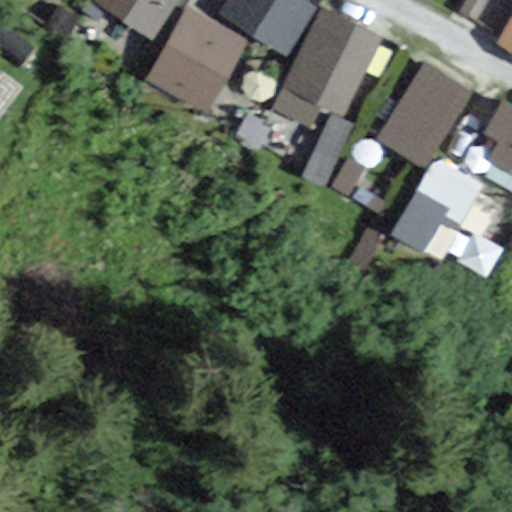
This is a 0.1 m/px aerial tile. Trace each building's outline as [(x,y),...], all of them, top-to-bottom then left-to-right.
[(159,0),(116,0),(149,18),(159,0)] [(239,25),(186,0),(176,0),(143,70),(203,99),(239,25)] [(300,0),(232,0),(280,32),(300,0)] [(511,1),(494,34),(511,44),(511,1)] [(372,35),(318,5),(280,72),(334,102),(372,35)] [(460,80),(416,54),(376,122),(420,148),(460,80)] [(511,106),(495,97),(470,145),(511,166),(511,106)] [(432,153),(404,231),(455,250),(483,172),(432,153)]
